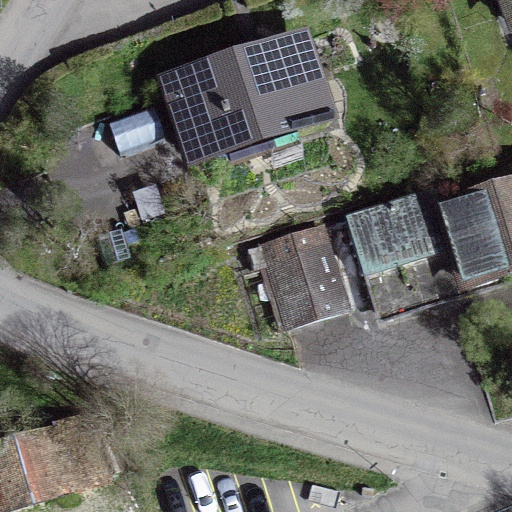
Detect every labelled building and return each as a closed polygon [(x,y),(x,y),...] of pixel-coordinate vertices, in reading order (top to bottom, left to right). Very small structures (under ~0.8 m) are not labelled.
[(171,86),(195,162),(324,121),(300,45),(171,86)] [(347,222),(378,316),(511,276),(511,192),(445,213),(439,194),(347,222)] [(154,196),(133,203),(140,229),(162,223),(154,196)] [(263,246),(288,330),(345,313),(320,229),(263,246)] [(0,450),(0,510),(106,478),(88,423),(0,450)]
